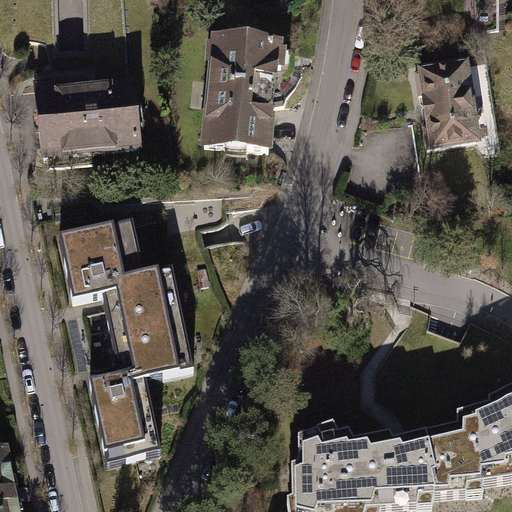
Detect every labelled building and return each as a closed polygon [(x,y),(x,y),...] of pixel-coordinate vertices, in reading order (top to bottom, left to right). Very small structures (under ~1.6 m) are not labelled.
[(46,0),(16,0),(15,39),(46,45),(46,0)] [(91,0),(46,0),(46,45),(50,64),(97,60),(91,0)] [(119,0),(91,0),(97,60),(50,64),(53,89),(68,87),(69,94),(125,88),(119,0)] [(209,47),(207,65),(211,66),(202,150),(269,157),(275,102),(281,47),(214,40),(213,47),(209,47)] [(467,67),(413,75),(417,100),(424,98),(426,113),(429,128),(422,129),(425,153),(478,145),(475,120),(480,119),(476,91),(470,92),(467,67)] [(35,91),(43,160),(47,160),(48,171),(92,166),(90,156),(138,150),(131,87),(125,88),(69,94),(68,87),(53,89),(35,91)] [(146,386),(192,376),(171,275),(143,281),(132,227),(59,242),(72,306),(102,300),(106,321),(115,364),(118,380),(90,386),(107,468),(161,457),(146,386)] [(431,478),(435,501),(467,499),(469,490),(511,484),(511,394),(489,404),(489,410),(457,419),(457,430),(425,438),(434,477),(431,478)] [(434,477),(425,438),(394,445),(390,438),(353,446),(350,437),(321,444),(319,437),(299,443),(299,468),(292,471),(293,502),(287,504),(288,511),(417,511),(420,503),(435,501),(431,478),(434,477)] [(17,511),(5,451),(0,452),(0,511),(17,511)]
